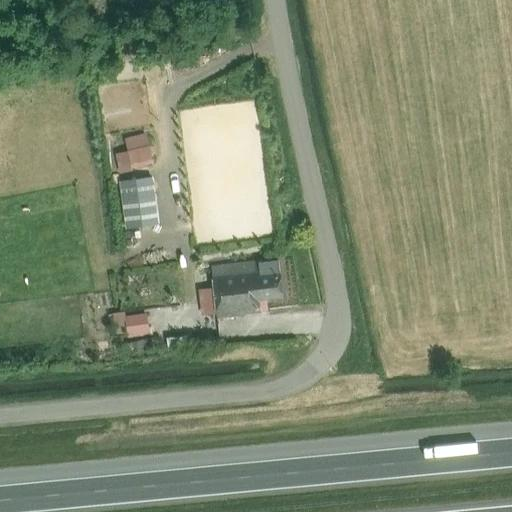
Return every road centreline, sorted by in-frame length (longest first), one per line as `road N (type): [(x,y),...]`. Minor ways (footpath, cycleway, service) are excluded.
road 1 (unclassified): [(0,416),(280,388),(323,355),(336,327),(337,293),(277,0)]
road 2 (motorway): [(511,453),(0,501)]
